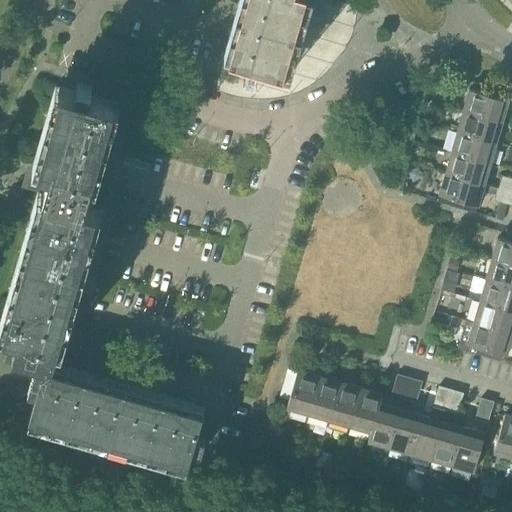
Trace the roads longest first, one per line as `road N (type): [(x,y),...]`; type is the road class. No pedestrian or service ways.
road 1 (residential): [(291,126),(475,25)]
road 2 (residential): [(511,394),(387,360)]
